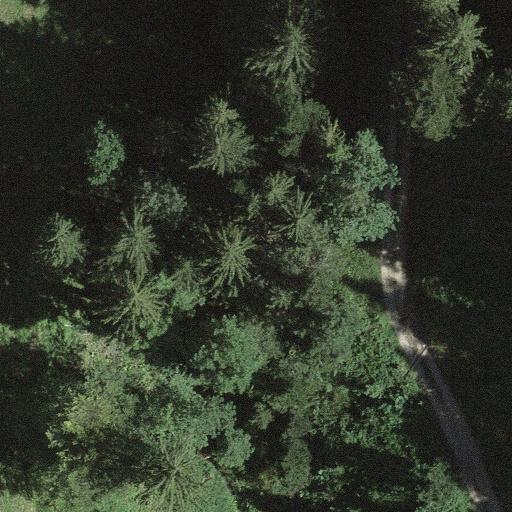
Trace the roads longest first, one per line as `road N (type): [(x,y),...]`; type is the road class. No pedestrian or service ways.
road 1 (track): [(48,511),(25,310),(34,185),(52,141),(115,48),(145,28),(176,24),(204,39),(263,149),(416,345)]
road 2 (track): [(477,511),(416,345),(394,212),(407,0)]
